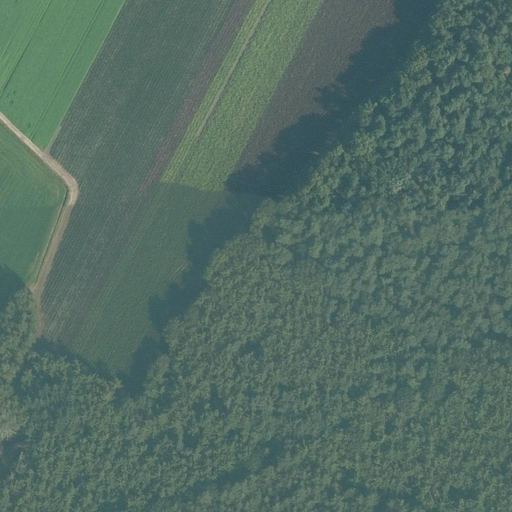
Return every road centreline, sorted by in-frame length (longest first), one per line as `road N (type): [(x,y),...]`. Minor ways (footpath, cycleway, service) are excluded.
road 1 (track): [(85,511),(172,345),(219,278),(305,192),(416,60),(451,0)]
road 2 (track): [(164,511),(511,353)]
